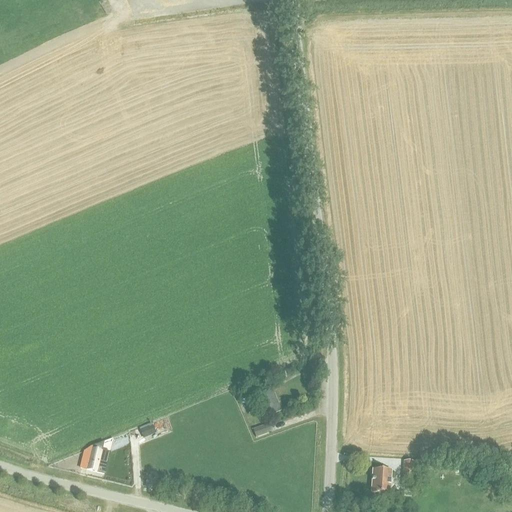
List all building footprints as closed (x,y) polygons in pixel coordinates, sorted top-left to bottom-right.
[(279,412),(273,396),(268,398),(266,394),(257,397),(265,418),(279,412)] [(248,396),(239,400),(242,406),(251,402),(248,396)] [(256,439),(271,433),(268,425),(253,431),(256,439)] [(140,431),(142,438),(155,433),(152,426),(140,431)] [(84,454),(81,469),(96,473),(100,473),(105,475),(108,461),(100,459),(101,454),(101,452),(92,449),(84,454)] [(412,485),(413,463),(403,462),(402,484),(412,485)] [(389,495),(391,472),(372,471),(370,494),(389,495)]
